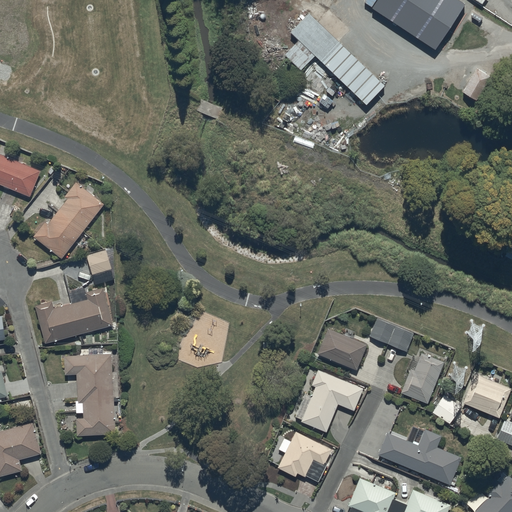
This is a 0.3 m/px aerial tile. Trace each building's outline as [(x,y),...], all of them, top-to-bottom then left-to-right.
[(458,0),(377,0),(372,8),(435,49),(465,4),(458,0)] [(385,88),(309,15),(290,35),(298,43),(285,57),(301,73),(315,58),(366,107),(385,88)] [(490,72),(478,64),(464,88),(476,95),(490,72)] [(0,150),(0,179),(30,192),(41,167),(0,150)] [(45,218),(34,232),(62,254),(104,201),(76,179),(65,193),(68,195),(48,221),(45,218)] [(511,235),(494,228),(488,240),(511,249),(511,235)] [(106,247),(87,252),(93,271),(112,265),(106,247)] [(51,298),(36,302),(46,339),(113,320),(103,284),(86,288),(88,295),(54,305),(51,298)] [(413,330),(377,315),(370,333),(406,347),(413,330)] [(329,325),(318,350),(357,366),(368,341),(329,325)] [(411,366),(401,388),(427,399),(444,359),(421,349),(414,367),(411,366)] [(112,350),(65,352),(66,370),(77,370),(77,407),(83,407),(84,414),(77,414),(78,431),(116,430),(112,350)] [(326,428),(338,399),(354,407),(363,385),(319,367),(312,382),(316,384),(312,393),(306,390),(296,414),(302,416),(302,418),(326,428)] [(475,370),(463,398),(499,414),(511,385),(475,370)] [(443,392),(432,409),(450,420),(461,403),(443,392)] [(511,419),(505,417),(497,435),(511,441),(511,419)] [(0,472),(22,466),(19,455),(41,450),(33,419),(2,427),(0,420),(0,472)] [(418,442),(387,429),(378,451),(449,481),(461,454),(436,444),(441,433),(425,426),(418,442)] [(278,464),(296,472),(298,469),(305,473),(306,471),(319,478),(328,460),(325,459),(332,446),(296,428),(291,438),(284,435),(279,446),(286,449),(278,464)] [(488,493),(471,511),(511,511),(511,475),(509,472),(500,481),(495,476),(483,488),(488,493)] [(445,511),(450,502),(413,486),(406,501),(392,495),(395,489),(360,475),(348,502),(351,503),(350,506),(348,505),(345,511),(445,511)]
